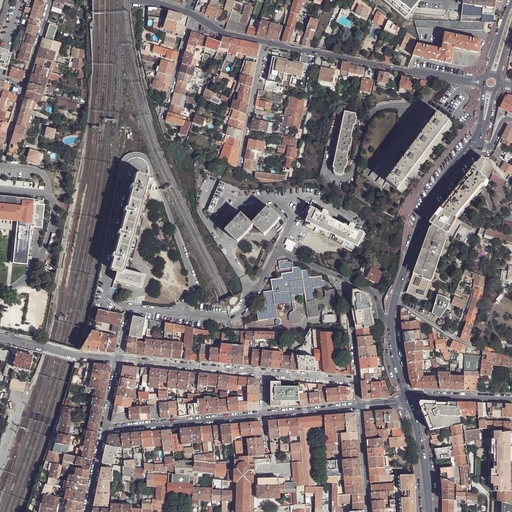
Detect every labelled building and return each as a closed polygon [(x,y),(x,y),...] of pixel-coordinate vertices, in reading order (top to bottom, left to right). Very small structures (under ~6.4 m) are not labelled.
[(5,0),(3,6),(4,6),(0,17),(0,20),(0,21),(4,22),(7,15),(6,15),(11,0),(5,0)] [(36,0),(34,9),(42,12),(45,4),(40,2),(40,0),(36,0)] [(205,15),(205,17),(209,19),(214,21),(215,19),(218,10),(220,6),(216,4),(217,0),(211,0),(209,6),(205,15)] [(224,22),(228,23),(231,13),(235,2),(229,0),(227,0),(225,10),(228,12),(226,19),(226,20),(224,21),(224,22)] [(291,13),(299,15),(303,0),(294,0),(293,5),(291,13)] [(359,0),(356,0),(354,4),(352,10),(357,12),(356,14),(366,19),(369,12),(372,14),(374,10),(359,0)] [(385,0),(405,17),(420,0),(385,0)] [(463,0),(463,5),(495,9),(496,2),(502,3),(502,0),(463,0)] [(235,2),(231,13),(243,16),(246,5),(235,2)] [(236,33),(247,35),(249,27),(251,22),(249,22),(248,22),(248,21),(252,7),(246,5),(243,16),(231,13),(228,23),(226,31),(236,33)] [(495,9),(463,5),(461,22),(462,22),(466,22),(470,22),(474,22),(479,22),(485,22),(494,22),(495,9)] [(373,22),(385,28),(388,22),(389,20),(385,18),(386,15),(375,8),(372,15),(376,17),(373,22)] [(34,9),(32,14),(26,33),(28,34),(35,36),(36,33),(38,27),(32,26),(34,19),(40,20),(42,15),(41,15),(42,12),(34,9)] [(177,22),(180,14),(175,13),(168,11),(167,11),(166,15),(163,14),(160,24),(162,24),(161,29),(174,33),(175,28),(175,27),(176,24),(177,22)] [(294,30),(299,15),(291,13),(289,20),(287,27),(294,30)] [(188,17),(180,14),(177,22),(176,24),(185,27),(188,17)] [(307,29),(315,32),(319,21),(317,20),(315,20),(311,19),(307,29)] [(389,20),(388,22),(385,28),(384,31),(396,36),(399,28),(393,25),(393,24),(392,23),(392,22),(389,20)] [(267,39),(271,24),(266,22),(262,21),(260,26),(257,37),(262,38),(267,39)] [(47,40),(52,41),(57,27),(49,24),(46,34),(45,39),(47,40)] [(185,27),(176,24),(175,27),(175,28),(174,33),(175,33),(175,31),(184,33),(185,27)] [(283,27),(271,24),(267,39),(273,40),(279,42),(283,27)] [(257,37),(260,26),(257,25),(256,28),(256,29),(249,27),(247,35),(252,36),(257,37)] [(290,44),(294,30),(287,27),(282,42),(290,44)] [(302,46),(310,48),(315,32),(307,29),(306,34),(302,46)] [(187,45),(182,64),(191,66),(193,60),(194,56),(197,45),(200,35),(197,34),(194,33),(191,32),(187,45)] [(28,34),(26,42),(24,41),(24,43),(32,45),(34,41),(35,36),(28,34)] [(408,46),(412,48),(416,40),(406,34),(403,42),(409,44),(408,46)] [(418,44),(413,56),(416,57),(425,59),(438,61),(451,64),(454,48),(479,53),(481,41),(445,34),(442,49),(418,44)] [(203,36),(200,35),(197,45),(205,48),(208,38),(203,36)] [(162,43),(161,48),(168,50),(169,45),(172,46),(174,47),(175,45),(177,39),(166,36),(164,44),(162,43)] [(223,37),(221,42),(219,48),(228,50),(232,39),(227,38),(223,37)] [(213,40),(208,38),(205,48),(217,52),(217,51),(219,48),(221,42),(213,40)] [(237,40),(232,39),(228,50),(238,53),(242,41),(237,40)] [(57,53),(60,43),(52,41),(47,40),(45,49),(55,52),(57,53)] [(246,42),(242,41),(238,53),(246,55),(251,43),(246,42)] [(23,43),(20,51),(30,54),(31,50),(32,45),(24,43),(23,43)] [(255,43),(251,43),(246,55),(258,58),(260,45),(255,43)] [(175,61),(178,53),(170,51),(168,50),(161,48),(153,46),(152,51),(165,56),(165,58),(175,61)] [(268,46),(266,53),(277,55),(278,49),(268,46)] [(71,57),(74,58),(82,60),(84,51),(73,47),(71,57)] [(52,62),(55,52),(45,49),(39,48),(38,53),(36,57),(52,62)] [(0,68),(6,71),(8,66),(10,61),(11,55),(7,54),(8,52),(0,49),(0,68)] [(18,59),(27,62),(28,59),(30,54),(20,51),(19,54),(19,56),(18,59)] [(382,63),(389,64),(392,57),(386,54),(382,63)] [(160,63),(160,60),(143,55),(142,59),(159,64),(160,63)] [(49,70),(52,62),(36,57),(35,61),(34,66),(49,70)] [(84,71),(84,61),(82,60),(74,58),(71,67),(84,71)] [(171,76),(175,64),(161,60),(158,72),(171,76)] [(290,60),(282,60),(281,64),(280,64),(281,80),(289,80),(297,79),(297,74),(302,73),(301,63),(292,63),(292,60),(290,60)] [(255,71),(257,63),(245,61),(238,80),(237,82),(239,83),(252,88),(255,71)] [(347,63),(343,62),(342,71),(349,72),(350,65),(350,64),(347,63)] [(182,64),(180,72),(191,76),(192,76),(195,67),(191,66),(182,64)] [(350,65),(349,72),(356,74),(358,67),(358,65),(355,65),(355,66),(354,66),(350,65)] [(358,67),(356,74),(364,76),(365,68),(362,68),(361,67),(361,66),(358,65),(358,67)] [(21,82),(24,72),(8,66),(6,71),(5,75),(21,82)] [(47,78),(49,70),(34,66),(33,69),(31,74),(46,78),(47,78)] [(333,83),(335,70),(330,69),(321,68),(319,80),(333,83)] [(333,83),(339,84),(342,71),(335,69),(335,70),(333,83)] [(57,81),(60,73),(53,71),(52,71),(50,79),(53,80),(57,81)] [(377,71),(376,76),(379,76),(378,81),(383,82),(387,83),(389,74),(385,73),(377,71)] [(154,80),(169,84),(171,76),(158,72),(156,77),(152,76),(152,79),(154,80)] [(180,72),(177,80),(187,83),(189,84),(191,76),(180,72)] [(44,88),(46,78),(31,74),(30,79),(28,84),(44,88)] [(410,78),(407,78),(403,77),(399,76),(399,78),(399,79),(402,79),(400,88),(405,89),(406,88),(411,90),(413,84),(410,83),(411,82),(409,81),(409,80),(410,80),(410,78)] [(198,78),(195,86),(199,87),(204,88),(205,89),(208,81),(198,78)] [(368,80),(363,78),(361,90),(369,92),(371,92),(374,81),(368,80)] [(168,88),(169,84),(154,80),(152,86),(154,86),(153,88),(157,89),(158,88),(164,89),(164,88),(168,88)] [(177,80),(175,86),(185,89),(187,83),(177,80)] [(8,85),(5,83),(1,96),(15,102),(17,97),(19,89),(16,88),(13,87),(11,94),(6,93),(8,85)] [(251,93),(252,88),(239,83),(236,91),(239,93),(250,97),(251,93)] [(41,95),(44,88),(28,84),(27,87),(26,91),(41,95)] [(175,86),(174,93),(183,95),(185,89),(175,86)] [(202,98),(219,104),(220,100),(212,98),(207,96),(207,94),(214,96),(215,93),(205,89),(202,98)] [(38,102),(39,102),(41,95),(26,91),(25,94),(24,98),(31,100),(36,102),(38,102)] [(174,93),(171,104),(180,106),(183,97),(183,95),(174,93)] [(234,100),(237,101),(248,105),(249,102),(250,97),(239,93),(238,96),(235,94),(233,100),(234,100)] [(39,102),(51,106),(52,104),(53,98),(41,95),(39,102)] [(511,95),(508,95),(505,100),(501,108),(511,113),(511,95)] [(0,108),(2,109),(4,104),(7,105),(13,107),(14,105),(15,102),(1,96),(1,97),(0,99),(0,108)] [(71,100),(71,101),(66,100),(67,99),(55,96),(55,99),(76,104),(76,101),(71,100)] [(287,106),(303,109),(305,99),(289,96),(287,106)] [(29,109),(33,110),(36,102),(31,100),(24,98),(21,107),(29,109)] [(86,107),(76,104),(55,99),(53,98),(52,104),(64,107),(74,110),(74,112),(86,115),(86,107)] [(237,101),(234,100),(231,109),(236,110),(246,114),(247,110),(248,105),(237,101)] [(256,105),(256,106),(271,109),(272,103),(257,100),(256,105)] [(171,104),(168,112),(177,115),(179,108),(182,109),(183,107),(180,106),(171,104)] [(301,119),(302,111),(306,112),(307,110),(303,109),(287,106),(285,116),(288,117),(301,119)] [(18,116),(16,124),(24,127),(26,121),(28,114),(29,109),(21,107),(18,116)] [(2,109),(0,108),(0,121),(2,122),(3,117),(10,119),(11,116),(11,113),(6,112),(5,111),(2,109)] [(236,110),(235,112),(233,111),(230,118),(232,119),(234,119),(245,123),(245,120),(246,114),(236,110)] [(370,177),(382,186),(387,180),(398,188),(405,180),(416,164),(429,147),(441,131),(449,121),(438,112),(433,119),(420,110),(370,177)] [(343,129),(346,112),(344,111),(334,159),(335,159),(336,160),(338,150),(343,129)] [(168,112),(167,116),(182,121),(183,117),(180,116),(177,115),(168,112)] [(357,119),(355,119),(356,114),(346,112),(343,129),(353,131),(354,125),(354,123),(356,123),(357,119)] [(202,126),(205,118),(196,115),(193,123),(202,126)] [(167,116),(166,121),(183,126),(181,134),(186,136),(191,123),(187,122),(182,121),(167,116)] [(288,117),(286,126),(299,129),(301,119),(288,117)] [(229,126),(231,127),(243,132),(244,127),(245,123),(234,119),(232,124),(228,122),(227,126),(229,126)] [(267,133),(268,126),(272,127),(273,124),(253,120),(252,125),(251,130),(267,133)] [(159,121),(164,136),(168,135),(165,128),(161,122),(159,121)] [(2,122),(0,128),(0,142),(2,143),(5,134),(8,124),(2,122)] [(12,137),(10,143),(13,144),(15,145),(17,138),(21,139),(24,128),(16,125),(12,137)] [(511,127),(508,125),(501,138),(503,139),(511,143),(511,140),(511,139),(511,127)] [(242,137),(243,132),(231,127),(229,126),(226,135),(230,136),(241,140),(242,137)] [(44,137),(53,139),(55,130),(45,128),(44,137)] [(353,131),(343,129),(338,150),(348,152),(349,146),(350,144),(351,144),(352,140),(351,140),(353,131)] [(241,144),(241,140),(230,136),(227,144),(240,149),(241,144)] [(284,137),(283,146),(286,147),(289,147),(294,148),(296,139),(284,137)] [(13,146),(12,149),(18,150),(21,139),(17,138),(15,145),(13,144),(13,146)] [(248,146),(247,149),(263,153),(265,142),(253,140),(249,139),(248,146)] [(511,146),(511,143),(503,139),(502,142),(511,148),(511,146)] [(267,147),(278,149),(278,152),(284,153),(286,147),(283,146),(268,143),(267,147)] [(236,168),(240,149),(227,144),(225,144),(224,147),(219,160),(236,168)] [(289,147),(287,157),(294,159),(296,149),(294,148),(289,147)] [(9,148),(7,155),(14,157),(14,158),(18,159),(20,155),(17,154),(18,150),(12,149),(9,148)] [(246,155),(245,159),(257,162),(258,155),(264,156),(264,153),(263,153),(247,149),(246,155)] [(25,162),(36,165),(37,160),(36,160),(38,153),(29,150),(25,162)] [(343,174),(345,165),(347,165),(348,161),(346,161),(348,152),(338,150),(336,160),(334,168),(334,172),(335,172),(343,174)] [(287,157),(285,167),(291,169),(294,159),(287,157)] [(244,165),(243,169),(255,171),(257,162),(245,159),(244,165)] [(492,165),(486,160),(484,159),(481,159),(477,164),(466,178),(482,185),(487,187),(494,170),(492,165)] [(511,166),(498,159),(496,162),(499,163),(498,165),(502,167),(501,169),(511,175),(511,174),(511,166)] [(255,172),(254,178),(278,181),(284,181),(286,177),(255,172)] [(113,253),(112,257),(113,258),(110,269),(117,271),(114,281),(126,284),(129,285),(141,288),(145,276),(130,271),(132,262),(131,262),(131,259),(133,259),(138,239),(137,239),(138,236),(139,237),(145,217),(143,216),(144,213),(146,214),(148,204),(154,206),(164,201),(155,179),(141,175),(139,173),(137,174),(133,185),(132,185),(131,189),(132,189),(127,208),(125,208),(124,211),(126,212),(121,231),(119,230),(118,234),(120,235),(114,254),(113,253)] [(490,181),(505,188),(508,188),(511,183),(493,175),(490,181)] [(450,197),(440,209),(455,218),(479,188),(482,185),(466,178),(463,181),(450,197)] [(207,211),(221,218),(235,187),(221,181),(207,211)] [(0,220),(16,222),(14,234),(11,264),(26,265),(27,254),(27,252),(30,230),(33,230),(33,228),(41,229),(43,205),(40,205),(32,204),(33,199),(0,196),(0,220)] [(356,252),(366,234),(359,231),(360,230),(354,227),(355,226),(353,225),(350,224),(349,227),(326,216),(328,213),(325,212),(325,211),(324,210),(322,213),(317,211),(317,210),(313,208),(315,204),(311,202),(309,206),(305,204),(300,213),(308,216),(306,221),(305,220),(302,227),(314,232),(315,231),(317,232),(317,233),(356,252)] [(264,235),(272,227),(276,231),(281,226),(277,222),(280,218),(268,207),(260,215),(260,216),(256,220),(252,224),(241,214),(233,223),(234,223),(230,228),(229,227),(224,232),(237,243),(253,225),(264,235)] [(430,223),(433,225),(446,233),(447,234),(456,218),(455,218),(440,209),(436,215),(430,223)] [(0,232),(14,234),(16,222),(0,220),(0,232)] [(511,222),(503,221),(501,227),(511,229),(511,222)] [(440,257),(438,256),(445,237),(446,233),(433,225),(432,228),(409,291),(423,297),(433,271),(435,272),(443,275),(449,260),(440,257)] [(454,238),(460,241),(467,228),(461,225),(454,238)] [(424,243),(407,293),(425,300),(435,272),(433,271),(423,297),(409,291),(432,228),(430,228),(424,243)] [(511,236),(486,229),(484,235),(511,243),(511,236)] [(447,238),(445,237),(438,256),(440,257),(447,238)] [(288,239),(283,248),(291,252),(296,243),(288,239)] [(296,310),(294,295),(304,294),(308,318),(319,316),(318,307),(327,306),(327,308),(336,307),(334,289),(324,290),(325,297),(314,298),(313,287),(325,286),(324,276),(309,277),(308,270),(301,271),(300,266),(293,267),(292,261),(287,261),(287,260),(278,261),(279,269),(292,268),(292,272),(281,274),(282,278),(271,280),(272,291),(263,292),(265,305),(263,306),(263,308),(256,309),(258,316),(258,320),(276,318),(275,304),(292,302),(293,311),(296,310)] [(382,272),(378,270),(379,268),(373,265),(367,278),(377,282),(382,272)] [(511,267),(510,267),(510,272),(503,272),(502,282),(509,282),(510,279),(511,279),(511,267)] [(464,273),(457,289),(459,290),(461,287),(462,286),(461,285),(462,284),(461,284),(461,283),(463,283),(463,282),(463,281),(466,274),(464,273)] [(487,278),(474,273),(473,279),(475,280),(474,285),(477,286),(484,288),(487,278)] [(466,323),(467,323),(467,322),(474,325),(485,288),(484,288),(477,286),(466,323)] [(432,313),(441,318),(447,309),(448,308),(450,300),(447,299),(447,298),(438,295),(432,313)] [(452,304),(463,309),(467,300),(466,299),(464,298),(463,300),(455,297),(452,304)] [(414,320),(410,321),(408,311),(404,309),(401,309),(401,318),(402,324),(415,322),(414,320)] [(101,322),(112,324),(111,331),(118,333),(119,324),(121,315),(98,310),(94,325),(100,326),(101,322)] [(296,310),(293,311),(292,311),(291,312),(289,313),(289,314),(289,315),(288,317),(289,318),(289,319),(290,321),(291,322),(292,323),(294,323),(296,324),(297,323),(299,322),(300,321),(301,320),(302,317),(302,316),(301,314),(300,312),(298,311),(297,311),(296,310)] [(370,327),(370,323),(372,323),(370,313),(369,313),(369,312),(368,311),(366,310),(357,312),(359,325),(355,326),(356,329),(370,327)] [(129,337),(137,338),(142,339),(146,319),(134,317),(131,329),(129,337)] [(402,329),(403,333),(419,331),(418,321),(415,322),(402,324),(402,329)] [(463,333),(470,336),(474,326),(474,325),(467,322),(467,323),(463,333)] [(165,332),(173,333),(174,332),(174,325),(166,323),(165,326),(165,332)] [(356,330),(356,333),(357,337),(372,336),(371,331),(375,331),(375,326),(370,327),(356,329),(356,330)] [(191,354),(193,337),(193,334),(194,329),(187,327),(184,348),(186,348),(185,360),(188,360),(190,360),(191,354)] [(90,351),(97,352),(101,333),(91,331),(79,350),(90,351)] [(234,331),(233,338),(240,339),(240,345),(240,346),(233,345),(231,364),(237,365),(242,365),(243,355),(244,345),(245,339),(245,332),(234,331)] [(352,375),(348,331),(341,331),(339,331),(331,331),(331,333),(332,337),(344,335),(344,336),(347,372),(335,371),(335,374),(352,375)] [(404,340),(405,343),(422,341),(421,331),(419,331),(403,333),(404,340)] [(244,345),(243,355),(242,365),(247,366),(251,366),(252,356),(247,356),(248,340),(251,340),(250,344),(253,344),(253,339),(254,332),(253,332),(245,332),(245,339),(244,345)] [(320,332),(321,349),(314,350),(315,358),(322,357),(324,373),(329,373),(335,374),(335,371),(332,337),(331,333),(320,332)] [(116,339),(117,337),(101,333),(97,352),(108,353),(113,353),(116,339)] [(461,339),(467,341),(470,336),(463,333),(461,339)] [(373,347),(372,336),(357,337),(358,342),(358,348),(373,347)] [(131,355),(135,355),(137,342),(137,338),(129,337),(126,352),(129,355),(131,355)] [(149,356),(153,357),(155,341),(146,339),(146,343),(145,356),(149,356)] [(230,340),(229,344),(221,344),(221,345),(220,349),(219,363),(224,363),(231,364),(233,345),(233,341),(230,340)] [(437,341),(435,341),(437,350),(441,349),(446,348),(445,340),(437,341)] [(158,357),(162,358),(164,342),(155,341),(153,357),(158,357)] [(406,350),(406,353),(422,351),(424,350),(424,348),(423,341),(422,341),(405,343),(406,350)] [(457,348),(465,351),(465,350),(467,347),(453,341),(451,348),(456,350),(457,348)] [(139,356),(145,356),(146,343),(137,342),(135,355),(139,356)] [(166,358),(171,359),(172,342),(164,342),(162,358),(166,358)] [(176,359),(181,359),(182,343),(172,342),(171,359),(176,359)] [(205,362),(209,362),(211,349),(211,345),(201,345),(199,361),(205,362)] [(3,377),(3,376),(10,349),(0,346),(0,385),(2,386),(4,377),(3,377)] [(377,357),(376,347),(373,347),(358,348),(359,354),(359,358),(377,357)] [(483,347),(483,352),(482,357),(481,372),(480,375),(487,376),(492,376),(493,366),(494,354),(495,350),(483,347)] [(445,360),(449,361),(447,348),(446,348),(441,349),(442,353),(443,353),(445,358),(445,360)] [(215,363),(219,363),(220,349),(213,349),(211,349),(209,362),(215,363)] [(252,356),(251,366),(256,366),(261,367),(262,351),(253,350),(252,356)] [(29,371),(33,355),(16,351),(12,367),(29,371)] [(265,367),(271,368),(272,352),(262,351),(261,367),(265,367)] [(407,360),(407,363),(422,361),(424,361),(422,351),(406,353),(407,360)] [(275,368),(281,369),(282,356),(283,353),(277,352),(274,352),(272,352),(271,368),(275,368)] [(294,370),(298,370),(298,369),(297,356),(297,354),(291,354),(291,357),(290,370),(294,370)] [(493,366),(511,367),(511,358),(495,354),(494,354),(493,366)] [(471,391),(478,391),(480,372),(481,372),(482,357),(465,355),(465,356),(465,358),(465,362),(464,390),(471,391)] [(281,369),(290,370),(291,357),(282,356),(281,369)] [(306,356),(306,357),(297,356),(298,369),(307,370),(316,371),(315,358),(309,357),(310,357),(306,356)] [(381,368),(380,357),(377,357),(359,358),(359,361),(360,368),(360,370),(381,368)] [(408,369),(409,373),(423,372),(422,361),(407,363),(408,369)] [(464,390),(465,362),(460,362),(459,368),(457,369),(457,376),(450,376),(450,390),(456,390),(464,390)] [(90,364),(89,369),(109,373),(110,371),(111,367),(110,366),(109,365),(90,364)] [(121,376),(121,378),(136,381),(137,373),(140,374),(141,368),(123,366),(123,370),(121,376)] [(86,368),(84,377),(85,377),(90,378),(107,382),(108,380),(109,375),(109,373),(89,369),(86,368)] [(361,381),(371,380),(379,380),(379,379),(378,371),(382,371),(381,368),(360,370),(361,378),(361,381)] [(155,369),(151,369),(149,382),(149,388),(159,388),(159,387),(160,382),(161,370),(155,369)] [(165,370),(161,370),(160,382),(168,383),(169,371),(165,370)] [(174,371),(169,371),(168,383),(168,388),(178,389),(180,372),(174,371)] [(184,372),(180,372),(178,389),(188,390),(189,384),(190,372),(184,372)] [(194,373),(190,372),(189,384),(199,384),(199,373),(194,373)] [(419,389),(424,389),(424,378),(423,372),(409,373),(410,379),(413,388),(419,389)] [(203,374),(199,373),(199,384),(198,390),(207,391),(207,387),(208,374),(203,374)] [(444,390),(450,390),(450,376),(451,373),(438,373),(439,376),(441,390),(444,390)] [(216,388),(215,393),(218,393),(218,389),(219,375),(213,375),(208,374),(207,387),(216,388)] [(223,376),(219,375),(218,389),(221,389),(228,390),(229,376),(223,376)] [(31,383),(3,376),(3,377),(4,377),(8,378),(12,379),(26,383),(31,384),(31,383)] [(229,376),(228,390),(238,391),(238,386),(239,377),(234,377),(229,376)] [(435,389),(441,390),(439,376),(431,377),(424,378),(424,389),(435,389)] [(244,378),(239,377),(238,386),(248,386),(248,378),(244,378)] [(90,378),(88,388),(105,392),(107,386),(107,382),(90,378)] [(136,381),(121,378),(120,384),(119,387),(135,390),(136,383),(139,383),(140,382),(136,381)] [(252,378),(248,378),(248,386),(258,386),(258,380),(257,379),(252,378)] [(12,379),(9,388),(23,391),(26,383),(12,379)] [(379,382),(381,398),(384,398),(389,398),(384,380),(383,381),(382,379),(379,379),(379,380),(379,382)] [(362,389),(363,400),(367,400),(372,399),(371,383),(371,380),(361,381),(362,389)] [(299,391),(299,387),(281,387),(281,382),(274,382),(271,382),(271,406),(281,406),(281,401),(286,401),(300,401),(300,394),(299,391)] [(304,383),(299,382),(299,387),(299,391),(309,390),(309,383),(304,383)] [(371,383),(372,399),(376,399),(381,398),(379,382),(371,383)] [(322,385),(318,384),(319,389),(319,393),(321,403),(325,403),(328,403),(327,389),(326,385),(322,385)] [(258,386),(248,386),(248,394),(258,394),(258,391),(258,386)] [(351,387),(339,386),(339,388),(341,402),(346,401),(352,401),(354,398),(354,393),(354,390),(351,387)] [(94,395),(93,398),(104,400),(104,398),(105,394),(105,392),(88,388),(86,387),(85,387),(84,389),(83,389),(82,393),(94,395)] [(139,393),(139,391),(136,390),(135,390),(119,387),(118,392),(117,396),(133,399),(134,399),(136,393),(139,393)] [(339,388),(327,389),(328,403),(335,402),(341,402),(339,388)] [(164,391),(159,391),(159,394),(159,400),(161,399),(161,398),(168,398),(168,394),(168,392),(164,391)] [(300,401),(301,405),(306,405),(311,404),(310,393),(309,392),(303,393),(302,393),(300,394),(300,401)] [(319,393),(310,393),(311,404),(316,404),(321,403),(319,393)] [(195,394),(188,394),(188,397),(188,399),(189,416),(200,415),(198,400),(198,397),(198,394),(195,394)] [(248,403),(258,402),(258,398),(258,394),(248,394),(248,402),(248,403)] [(131,408),(133,399),(117,396),(116,402),(115,406),(126,408),(130,409),(130,408),(131,408)] [(93,398),(87,397),(86,399),(87,399),(87,403),(92,404),(92,405),(102,407),(103,404),(104,400),(93,398)] [(238,397),(228,398),(228,399),(229,412),(234,412),(239,411),(238,398),(238,397)] [(218,400),(218,398),(208,399),(209,414),(215,413),(219,413),(218,400)] [(238,398),(239,411),(243,411),(249,410),(248,403),(248,402),(241,403),(241,398),(238,398)] [(189,416),(188,399),(181,399),(178,399),(179,402),(179,414),(180,417),(185,416),(189,416)] [(208,399),(198,400),(200,415),(203,414),(209,414),(208,399)] [(228,399),(218,400),(219,413),(224,412),(229,412),(228,399)] [(419,403),(429,430),(444,428),(451,427),(460,425),(463,425),(462,424),(461,417),(457,405),(457,403),(454,403),(443,403),(436,402),(431,401),(421,401),(419,403)] [(170,415),(170,413),(175,413),(175,414),(179,414),(179,402),(169,402),(169,403),(169,415),(170,415)] [(258,408),(258,402),(248,403),(249,410),(252,410),(257,409),(258,408)] [(461,417),(462,424),(464,423),(462,417),(471,416),(470,403),(462,403),(460,403),(458,402),(457,402),(457,403),(457,405),(461,417)] [(169,403),(160,403),(160,406),(161,418),(165,418),(169,418),(169,415),(169,403)] [(478,415),(477,403),(472,403),(470,403),(471,416),(478,415)] [(477,403),(478,415),(478,417),(486,417),(485,403),(481,403),(477,403)] [(490,417),(502,417),(502,408),(502,403),(489,403),(487,403),(489,416),(490,417)] [(502,417),(511,417),(511,403),(505,404),(505,408),(502,408),(502,417)] [(86,412),(90,413),(101,415),(101,412),(102,409),(102,407),(92,405),(91,408),(83,407),(82,411),(86,412)] [(123,422),(130,421),(130,414),(126,414),(126,413),(125,413),(126,408),(115,406),(114,412),(112,421),(113,423),(123,422)] [(151,419),(150,406),(147,407),(142,407),(140,407),(141,420),(145,420),(151,419)] [(160,406),(150,406),(151,419),(155,419),(161,418),(160,406)] [(63,407),(61,417),(72,419),(73,419),(75,409),(63,407)] [(130,414),(130,421),(135,421),(141,420),(140,407),(131,408),(130,408),(130,409),(130,414)] [(394,409),(383,410),(384,422),(398,421),(394,409)] [(378,411),(375,411),(376,421),(377,426),(384,425),(384,422),(383,410),(378,411)] [(365,417),(365,422),(375,422),(376,421),(375,411),(370,412),(364,412),(365,417)] [(90,413),(88,422),(98,424),(99,422),(100,416),(101,415),(90,413)] [(346,430),(347,433),(357,432),(356,426),(355,413),(350,413),(345,414),(346,430)] [(336,430),(346,430),(345,414),(339,414),(334,415),(336,430)] [(325,426),(326,444),(336,443),(337,443),(336,434),(336,430),(334,415),(329,415),(324,416),(325,426)] [(315,427),(325,426),(324,416),(309,417),(298,418),(300,436),(300,437),(300,439),(300,442),(300,443),(301,451),(303,478),(312,477),(312,478),(313,477),(309,428),(309,427),(315,427)] [(61,417),(60,426),(70,428),(72,419),(61,417)] [(290,437),(300,436),(298,418),(291,419),(288,419),(289,434),(290,437)] [(280,435),(289,434),(288,419),(282,420),(278,420),(280,435)] [(270,438),(280,437),(280,435),(278,420),(271,420),(268,421),(270,438)] [(398,421),(384,422),(384,425),(385,429),(388,429),(392,429),(401,428),(398,421)] [(88,422),(86,431),(97,433),(97,430),(98,426),(98,424),(88,422)] [(242,436),(252,435),(251,422),(243,423),(241,423),(242,436)] [(257,438),(262,438),(261,422),(255,422),(251,422),(252,435),(257,435),(257,438)] [(375,422),(365,422),(366,427),(366,431),(375,430),(375,422)] [(502,433),(504,432),(511,431),(511,422),(494,422),(495,429),(500,429),(500,431),(502,431),(502,433)] [(238,437),(242,436),(241,423),(233,424),(231,424),(232,437),(235,437),(238,437)] [(223,444),(232,443),(232,439),(232,437),(231,424),(223,425),(221,425),(222,437),(222,441),(223,444)] [(214,438),(222,437),(221,425),(219,425),(214,426),(213,426),(214,438)] [(451,427),(452,437),(461,435),(460,425),(451,427)] [(60,426),(58,434),(70,437),(71,437),(72,434),(71,434),(69,433),(70,428),(60,426)] [(202,442),(212,441),(211,426),(203,427),(201,427),(202,442)] [(192,443),(202,442),(201,427),(194,428),(190,428),(192,443)] [(315,486),(316,487),(311,430),(312,429),(315,429),(315,427),(309,427),(309,428),(313,477),(312,478),(312,477),(303,478),(304,485),(305,485),(313,486),(315,486)] [(182,444),(192,443),(190,428),(183,429),(181,429),(182,444)] [(404,437),(401,428),(392,429),(393,438),(404,437)] [(194,471),(194,462),(184,461),(184,459),(183,449),(182,444),(181,429),(173,430),(171,430),(173,451),(173,453),(174,455),(174,457),(175,471),(176,475),(194,477),(194,476),(194,471)] [(385,429),(377,430),(375,430),(366,431),(366,437),(367,440),(376,439),(376,434),(379,434),(380,439),(382,439),(384,438),(386,438),(388,438),(388,429),(385,429)] [(164,452),(173,451),(171,430),(164,430),(161,431),(163,447),(164,452)] [(480,430),(464,432),(465,442),(475,441),(476,448),(481,447),(481,446),(482,446),(482,430),(480,430)] [(81,439),(95,442),(95,439),(96,435),(97,433),(86,431),(85,436),(82,435),(81,439)] [(161,447),(163,447),(161,431),(156,431),(152,432),(153,447),(161,446),(161,447)] [(500,431),(497,431),(497,439),(494,439),(494,447),(494,450),(495,450),(495,454),(498,454),(498,462),(511,461),(511,431),(504,432),(502,433),(502,431),(500,431)] [(143,447),(153,447),(152,432),(147,432),(142,433),(142,445),(143,447)] [(342,442),(358,441),(357,436),(357,432),(347,433),(341,433),(342,442)] [(132,446),(142,445),(142,433),(136,433),(132,434),(132,446)] [(53,448),(52,452),(67,455),(72,437),(71,437),(70,437),(58,434),(56,438),(55,444),(53,448)] [(119,448),(123,449),(122,434),(110,435),(109,436),(108,437),(107,444),(107,445),(119,448)] [(123,449),(133,448),(132,446),(132,434),(126,434),(122,434),(123,449)] [(452,438),(453,447),(463,446),(461,435),(452,437),(452,438)] [(405,438),(404,437),(393,438),(390,438),(391,447),(394,447),(406,446),(409,445),(408,438),(405,438)] [(73,446),(77,446),(74,457),(78,457),(79,455),(81,456),(81,458),(91,460),(92,457),(92,453),(94,448),(95,443),(95,442),(81,439),(78,438),(78,441),(75,440),(73,446)] [(264,455),(262,438),(257,438),(252,439),(247,439),(249,456),(252,456),(264,455)] [(383,448),(382,439),(380,439),(376,439),(367,440),(367,446),(367,449),(383,448)] [(236,457),(239,457),(243,457),(242,441),(238,442),(236,442),(237,454),(233,454),(234,457),(236,457)] [(337,445),(342,444),(343,456),(343,460),(359,458),(358,450),(358,441),(342,442),(339,442),(337,443),(336,443),(326,444),(326,461),(330,461),(330,452),(334,452),(334,454),(337,454),(336,452),(337,452),(337,451),(337,445)] [(291,452),(301,451),(300,443),(290,444),(291,452)] [(281,453),(281,452),(289,451),(289,444),(283,444),(280,445),(281,450),(278,450),(278,453),(281,453)] [(104,456),(103,464),(110,465),(111,465),(112,458),(114,458),(115,453),(118,453),(119,448),(107,445),(104,456)] [(463,446),(453,447),(434,449),(436,454),(437,459),(450,457),(449,450),(453,450),(454,457),(464,456),(463,446)] [(184,459),(194,457),(194,456),(193,448),(183,449),(184,459)] [(384,456),(383,448),(367,449),(368,454),(368,458),(384,456)] [(255,479),(255,486),(257,486),(257,495),(280,494),(280,493),(293,492),(297,491),(305,490),(305,485),(304,485),(301,451),(291,452),(293,477),(294,482),(291,483),(286,483),(283,483),(283,485),(281,485),(281,478),(255,479)] [(57,465),(59,456),(63,457),(62,464),(59,463),(58,465),(61,465),(63,466),(66,467),(69,467),(70,464),(81,466),(80,469),(89,471),(89,469),(90,463),(91,460),(81,458),(78,457),(74,457),(67,455),(52,452),(49,463),(52,464),(57,465)] [(125,461),(125,459),(126,459),(126,453),(125,454),(124,453),(123,453),(123,455),(124,467),(133,468),(134,468),(134,464),(134,460),(125,461)] [(208,464),(215,464),(215,462),(214,456),(214,454),(204,455),(204,462),(208,461),(208,464)] [(253,459),(252,456),(249,456),(243,457),(239,457),(239,460),(236,460),(234,460),(235,469),(227,470),(228,481),(232,481),(233,481),(232,511),(252,511),(254,472),(255,472),(255,465),(255,460),(255,459),(253,459)] [(385,467),(384,456),(368,458),(369,464),(369,468),(385,467)] [(454,457),(455,467),(466,465),(464,456),(454,457)] [(166,471),(175,471),(174,457),(164,458),(165,464),(166,471)] [(343,460),(343,469),(360,467),(360,463),(359,458),(343,460)] [(235,469),(234,460),(225,463),(226,470),(227,470),(235,469)] [(326,461),(326,470),(338,469),(338,466),(337,460),(336,460),(330,461),(326,461)] [(154,471),(155,471),(154,465),(145,464),(145,461),(144,461),(144,469),(144,470),(154,471)] [(511,461),(498,462),(498,469),(495,469),(495,474),(495,477),(492,477),(492,484),(495,484),(498,484),(498,492),(511,492),(511,461)] [(44,470),(60,473),(61,467),(63,468),(63,466),(61,465),(58,465),(57,465),(52,464),(49,463),(45,462),(43,470),(44,470)] [(210,477),(214,477),(215,473),(215,464),(208,464),(205,463),(194,462),(194,471),(210,473),(210,477)] [(226,476),(226,470),(225,463),(225,462),(215,462),(215,464),(215,473),(214,477),(220,477),(226,476)] [(165,473),(166,473),(166,471),(165,464),(154,465),(155,471),(165,473)] [(456,481),(462,484),(462,486),(467,489),(470,490),(471,490),(470,485),(468,485),(466,465),(455,467),(453,467),(452,467),(448,468),(439,469),(441,476),(441,478),(453,483),(455,483),(455,481),(456,481)] [(69,467),(66,467),(66,468),(71,469),(71,471),(75,472),(74,476),(87,479),(88,474),(89,471),(80,469),(69,467)] [(123,475),(133,477),(133,468),(124,467),(123,467),(123,475)] [(343,469),(344,476),(361,476),(360,470),(360,467),(343,469)] [(370,476),(389,475),(388,467),(385,467),(369,468),(369,472),(370,476)] [(99,479),(99,483),(98,488),(97,494),(96,498),(94,504),(94,506),(102,507),(109,507),(110,481),(112,481),(113,468),(110,468),(102,468),(101,470),(99,479)] [(144,470),(144,469),(134,468),(133,468),(133,477),(143,478),(144,470)] [(48,478),(55,480),(59,480),(60,473),(44,470),(44,473),(48,474),(47,478),(48,478)] [(154,475),(154,471),(144,470),(143,478),(153,478),(154,475)] [(153,511),(154,509),(155,509),(167,510),(167,504),(167,496),(168,493),(168,483),(168,479),(169,474),(166,473),(165,473),(164,476),(154,475),(153,478),(153,486),(157,487),(159,487),(158,500),(156,500),(152,500),(151,511),(153,511)] [(193,484),(194,477),(176,475),(169,474),(168,479),(190,480),(189,484),(168,483),(168,493),(187,494),(193,494),(193,488),(193,484)] [(68,478),(68,482),(86,486),(86,482),(87,479),(74,476),(69,475),(68,478)] [(414,475),(394,475),(395,511),(415,511),(416,510),(415,509),(415,508),(415,505),(415,487),(414,475)] [(342,478),(344,478),(345,486),(362,485),(361,480),(361,476),(344,476),(341,476),(337,476),(337,482),(337,484),(337,487),(342,486),(342,478)] [(52,487),(56,487),(63,489),(66,489),(84,493),(85,491),(85,487),(86,486),(68,482),(61,481),(61,484),(63,484),(63,487),(54,485),(55,480),(48,478),(46,486),(52,487)] [(442,491),(442,500),(453,500),(453,483),(441,478),(442,491)] [(222,485),(222,480),(220,480),(214,479),(213,486),(216,486),(215,488),(218,488),(218,486),(222,486),(222,485)] [(456,499),(467,500),(467,493),(461,493),(461,486),(456,484),(456,499)] [(44,485),(41,495),(43,495),(50,496),(52,487),(46,486),(45,485),(44,485)] [(345,495),(349,494),(362,494),(362,489),(362,485),(345,486),(345,495)] [(199,500),(202,500),(203,488),(200,488),(200,487),(196,487),(196,488),(193,488),(193,494),(192,504),(199,504),(199,500)] [(212,490),(212,488),(203,488),(202,500),(203,500),(209,500),(212,500),(212,490)] [(66,489),(64,499),(68,500),(82,503),(83,500),(84,497),(84,494),(84,493),(66,489)] [(467,500),(477,500),(477,494),(470,493),(470,490),(467,489),(467,493),(467,500)] [(219,490),(212,490),(212,500),(216,500),(222,501),(222,490),(219,490)] [(232,491),(222,490),(222,501),(221,511),(225,511),(226,503),(225,503),(225,501),(231,501),(232,491)] [(387,500),(387,494),(392,494),(392,497),(394,497),(394,491),(371,493),(372,497),(372,502),(387,500)] [(502,502),(511,504),(511,492),(498,492),(497,492),(497,500),(502,502)] [(477,500),(476,511),(486,511),(487,498),(486,497),(485,496),(477,493),(477,494),(477,500)] [(340,504),(349,503),(349,496),(349,494),(345,495),(343,495),(337,495),(337,508),(340,507),(340,504)] [(351,495),(352,503),(363,502),(363,498),(362,494),(349,494),(349,496),(351,495)] [(36,508),(34,511),(55,511),(58,498),(55,497),(50,496),(43,495),(40,508),(36,508)] [(143,495),(142,504),(142,505),(142,509),(141,511),(151,511),(152,500),(153,496),(143,495)] [(68,500),(65,511),(80,511),(81,509),(82,505),(82,503),(68,500)] [(388,504),(387,500),(372,502),(373,506),(373,510),(384,510),(384,509),(384,504),(388,504)] [(456,511),(456,507),(456,500),(453,500),(442,500),(442,509),(441,511),(456,511)] [(350,510),(349,511),(353,511),(364,511),(363,507),(363,502),(352,503),(352,509),(350,510)] [(511,511),(511,504),(502,502),(501,511),(511,511)]
